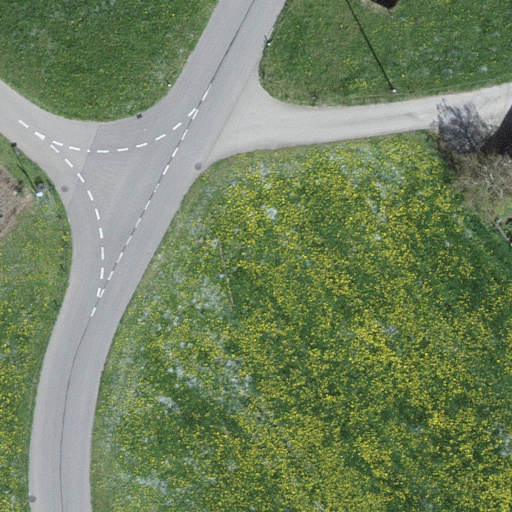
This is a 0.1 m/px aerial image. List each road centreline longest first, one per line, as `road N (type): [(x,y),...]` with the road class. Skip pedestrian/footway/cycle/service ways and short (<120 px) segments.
road 1 (track): [(511,82),(171,141)]
road 2 (tertiary): [(43,511),(32,453),(129,194)]
road 3 (tertiary): [(129,194),(171,141),(241,0)]
road 4 (unclassified): [(0,98),(129,194)]
